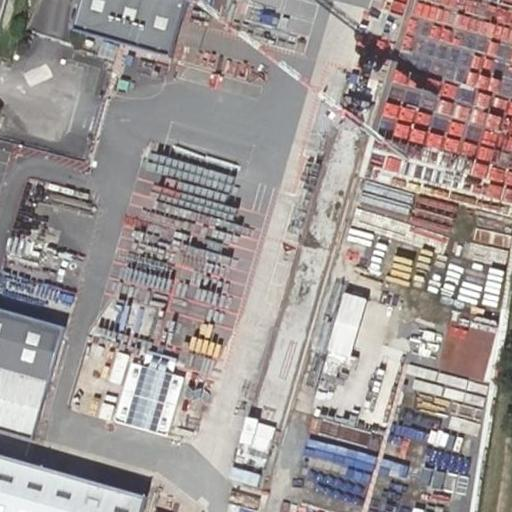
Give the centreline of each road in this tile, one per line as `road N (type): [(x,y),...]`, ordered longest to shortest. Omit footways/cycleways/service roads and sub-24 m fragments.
road 1 (unknown): [(105,191),(55,383),(52,429),(78,448),(195,489)]
road 2 (unknown): [(195,489),(291,139)]
road 3 (unknown): [(105,191),(107,123),(135,110),(291,139)]
road 4 (unknown): [(291,139),(350,0)]
road 5 (unknown): [(105,191),(17,168),(6,171),(0,192)]
